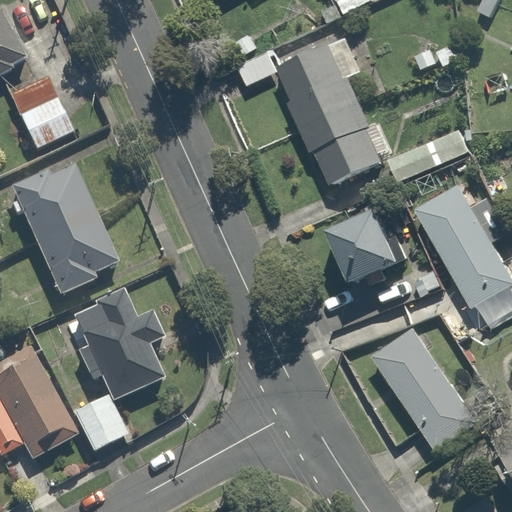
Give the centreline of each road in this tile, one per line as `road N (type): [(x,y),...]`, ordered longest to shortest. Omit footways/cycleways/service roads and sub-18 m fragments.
road 1 (residential): [(303,406),(117,0)]
road 2 (residential): [(303,406),(113,511)]
road 3 (residential): [(370,511),(303,406)]
